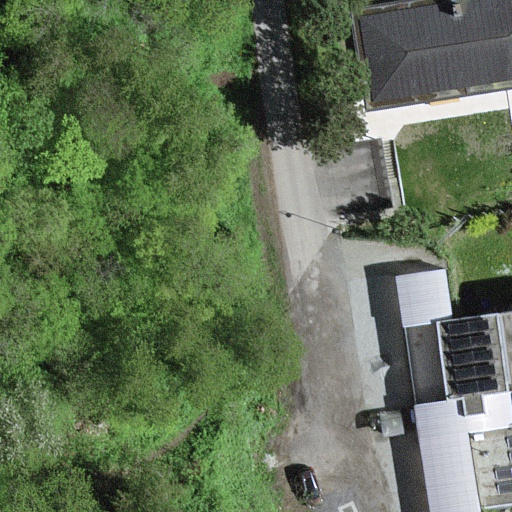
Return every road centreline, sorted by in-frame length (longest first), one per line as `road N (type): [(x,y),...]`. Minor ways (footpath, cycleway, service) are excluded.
road 1 (track): [(362,511),(323,382),(294,171)]
road 2 (residential): [(263,0),(294,171)]
